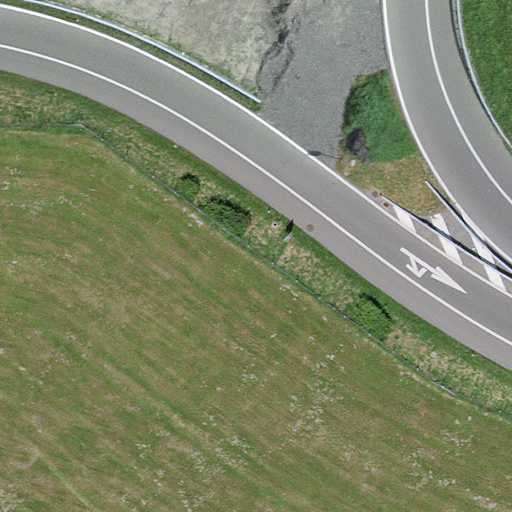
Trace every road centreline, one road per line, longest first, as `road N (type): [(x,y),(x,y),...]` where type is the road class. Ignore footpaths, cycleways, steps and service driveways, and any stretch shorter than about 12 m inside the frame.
road 1 (trunk): [(0,22),(158,78),(511,323)]
road 2 (trunk): [(511,231),(462,177),(437,130),(416,79),(403,0)]
